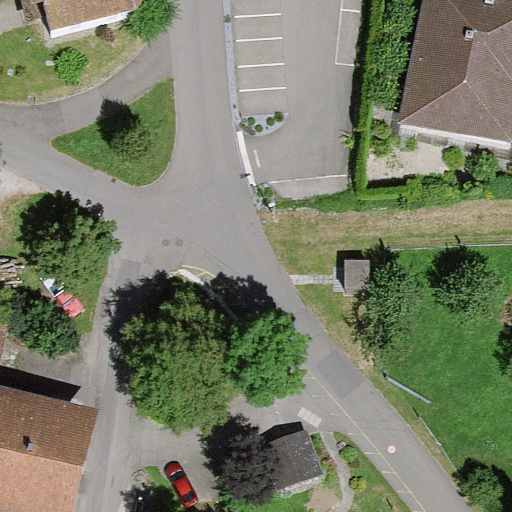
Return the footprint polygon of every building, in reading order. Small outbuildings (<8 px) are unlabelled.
[(27,0),(41,63),(138,40),(155,14),(152,0),(27,0)] [(511,0),(421,0),(399,122),(511,143),(511,0)] [(370,262),(348,261),(348,288),(369,288),(370,262)] [(0,386),(0,511),(71,511),(83,467),(97,411),(0,386)] [(298,433),(254,448),(269,494),(314,478),(298,433)]
